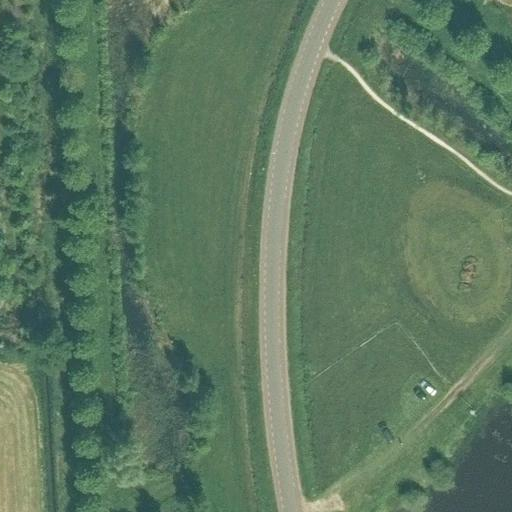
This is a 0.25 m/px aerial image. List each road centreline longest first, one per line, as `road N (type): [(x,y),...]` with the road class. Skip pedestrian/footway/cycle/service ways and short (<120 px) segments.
road 1 (tertiary): [(289,511),(273,384),(273,207),(297,85),(331,0)]
road 2 (track): [(511,331),(378,481),(291,511)]
